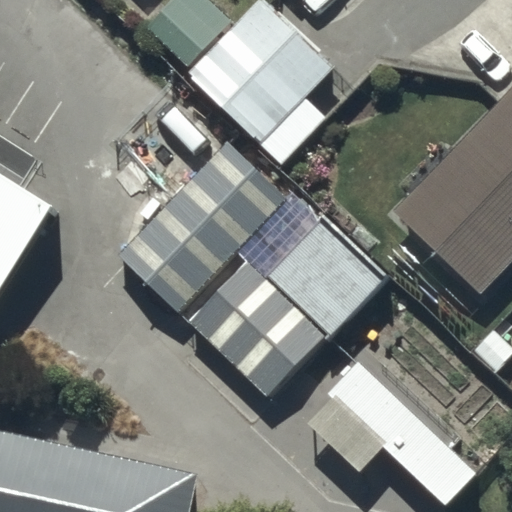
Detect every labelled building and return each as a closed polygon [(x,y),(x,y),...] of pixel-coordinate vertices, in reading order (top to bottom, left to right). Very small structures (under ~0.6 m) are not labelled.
[(172,0),(150,23),(264,138),(339,63),(275,0),(256,0),(237,20),(216,0),(172,0)] [(483,286),(511,256),(511,84),(398,203),(483,286)] [(296,221),(235,162),(127,274),(188,333),(296,221)] [(0,363),(74,255),(0,206),(0,363)] [(333,241),(277,297),(343,363),(400,307),(333,241)] [(257,283),(199,343),(277,417),(335,357),(257,283)] [(397,468),(442,511),(470,511),(484,498),(369,387),(338,420),(342,423),(320,446),(371,495),(397,468)] [(0,511),(220,511),(221,510),(0,462),(0,511)]
